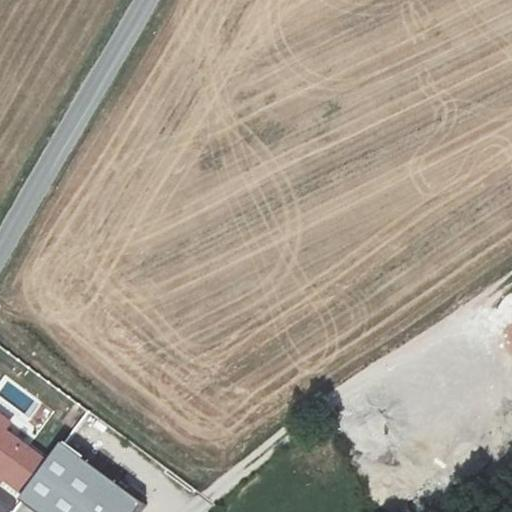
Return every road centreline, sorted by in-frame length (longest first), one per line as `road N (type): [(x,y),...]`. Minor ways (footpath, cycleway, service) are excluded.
road 1 (track): [(511,277),(311,408),(230,477),(204,475),(150,442),(0,324)]
road 2 (unclassified): [(147,0),(0,251)]
